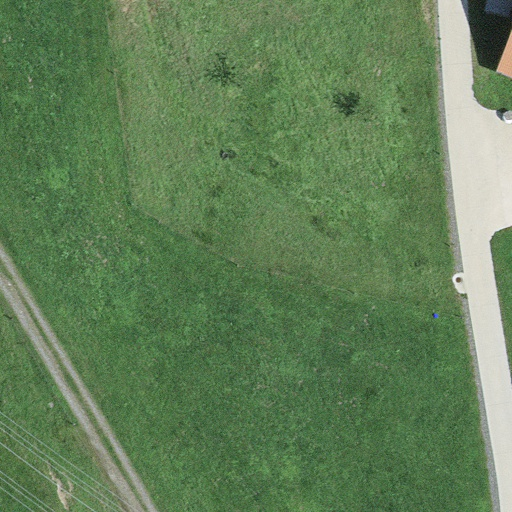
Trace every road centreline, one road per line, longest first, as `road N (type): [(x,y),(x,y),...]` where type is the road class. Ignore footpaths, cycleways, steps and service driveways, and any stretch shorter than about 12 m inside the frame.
road 1 (unclassified): [(453,0),(466,182),(511,478)]
road 2 (track): [(0,266),(144,511)]
